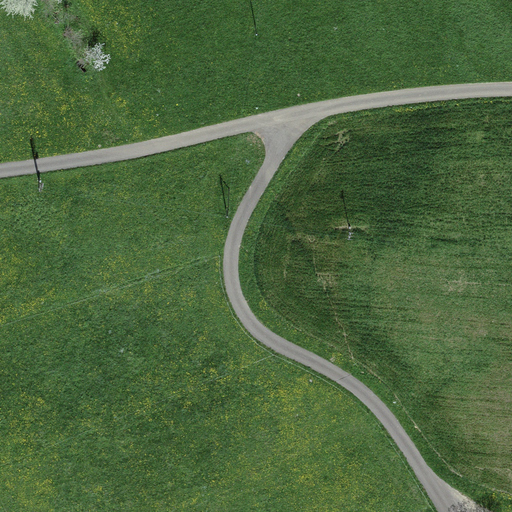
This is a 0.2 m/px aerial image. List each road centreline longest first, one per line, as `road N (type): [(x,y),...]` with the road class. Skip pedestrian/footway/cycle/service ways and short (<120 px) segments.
road 1 (unclassified): [(0,173),(386,97),(511,89)]
road 2 (track): [(298,113),(239,221),(230,258),(234,294),(267,337),(376,405),(446,511)]
